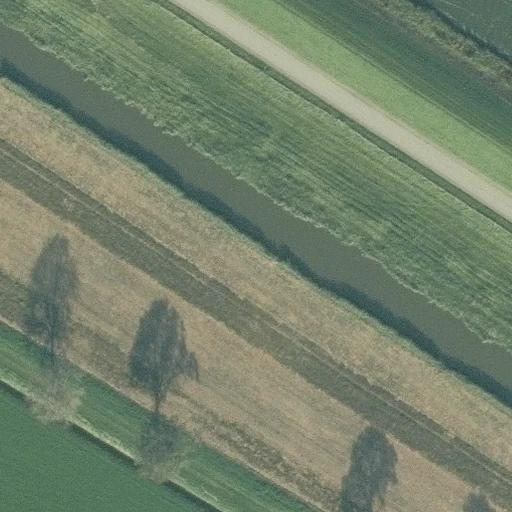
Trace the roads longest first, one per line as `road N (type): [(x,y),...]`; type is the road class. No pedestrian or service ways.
road 1 (tertiary): [(511,208),(189,0)]
road 2 (track): [(265,511),(0,353)]
road 3 (track): [(279,0),(511,150)]
